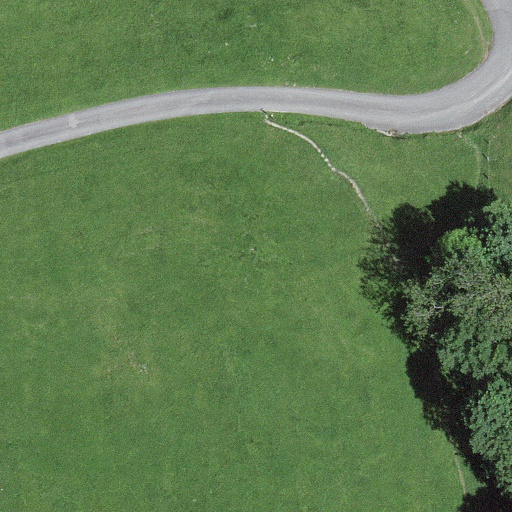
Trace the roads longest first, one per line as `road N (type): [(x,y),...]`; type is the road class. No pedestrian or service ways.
road 1 (track): [(511,58),(453,110),(390,114),(258,100)]
road 2 (track): [(258,100),(106,117),(0,146)]
